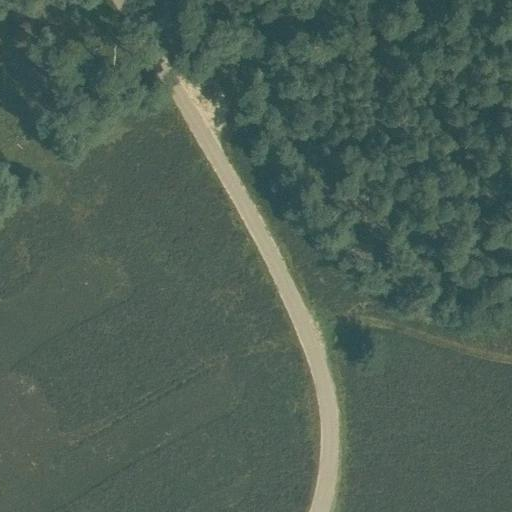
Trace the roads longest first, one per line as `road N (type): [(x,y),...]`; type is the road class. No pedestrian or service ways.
road 1 (unclassified): [(125,0),(187,99),(308,336),(326,420),(321,511)]
road 2 (track): [(309,340),(365,309),(511,360)]
